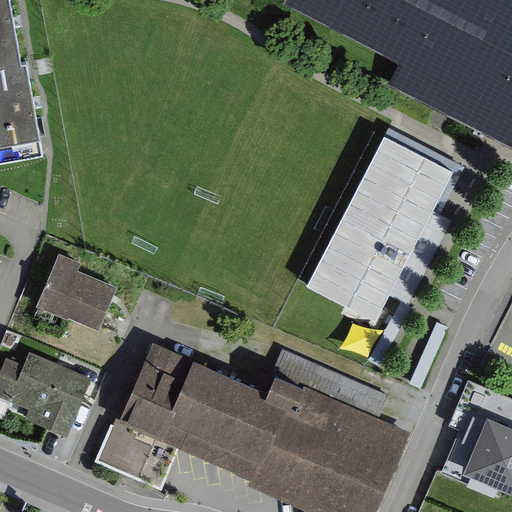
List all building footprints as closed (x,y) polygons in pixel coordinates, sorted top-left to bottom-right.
[(0,0),(0,182),(37,176),(0,0)] [(511,0),(284,0),(397,57),(385,81),(511,144),(511,0)] [(455,179),(385,141),(308,294),(378,329),(455,179)] [(33,308),(96,333),(118,280),(54,254),(33,308)] [(332,511),(376,511),(412,422),(382,407),(391,382),(283,336),(271,365),(158,321),(123,412),(110,407),(93,444),(140,464),(151,434),(332,511)] [(0,393),(65,421),(87,369),(7,335),(0,351),(0,393)] [(425,499),(458,511),(511,511),(511,419),(462,401),(425,499)]
